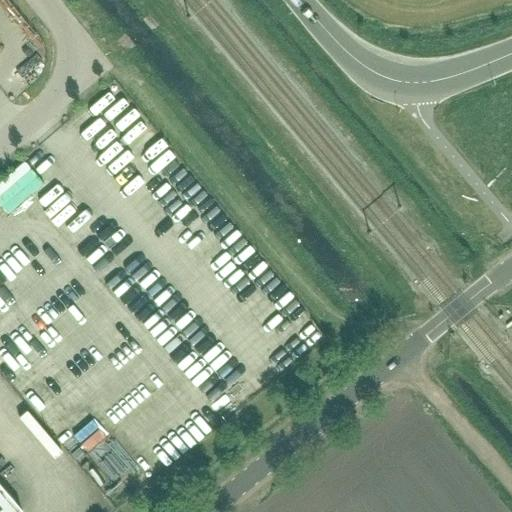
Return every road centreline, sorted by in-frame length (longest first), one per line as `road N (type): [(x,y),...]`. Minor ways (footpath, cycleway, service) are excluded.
road 1 (tertiary): [(206,511),(511,268)]
road 2 (tertiary): [(511,52),(438,80),(393,80),(360,63),(297,0)]
road 3 (unclassified): [(0,141),(93,59),(44,0)]
road 4 (track): [(511,490),(399,356)]
